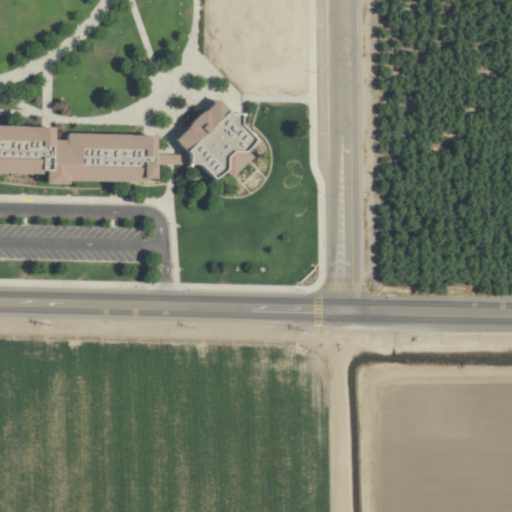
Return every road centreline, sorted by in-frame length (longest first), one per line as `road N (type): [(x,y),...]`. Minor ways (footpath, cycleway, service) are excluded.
road 1 (tertiary): [(0,300),(326,307)]
road 2 (tertiary): [(340,102),(331,131),(326,307)]
road 3 (tertiary): [(350,308),(340,102)]
road 4 (tertiary): [(350,308),(511,311)]
